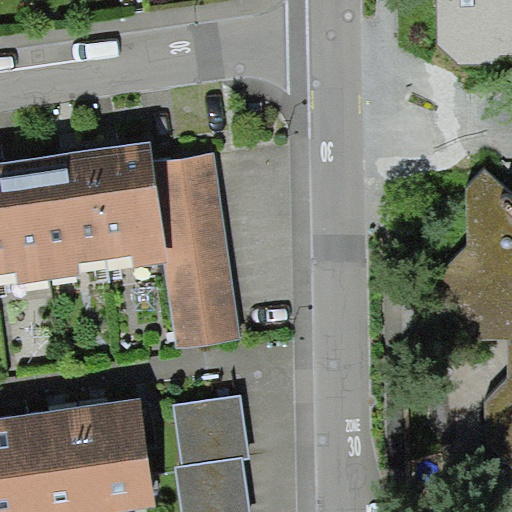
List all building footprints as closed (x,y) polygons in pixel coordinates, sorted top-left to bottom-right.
[(511,0),(431,0),(432,40),(453,60),(490,59),(511,35),(511,0)] [(147,143),(89,152),(104,254),(162,245),(147,143)] [(89,152),(31,160),(46,262),(104,254),(89,152)] [(206,154),(150,162),(162,245),(176,343),(232,334),(206,154)] [(31,160),(0,164),(0,268),(46,262),(31,160)] [(511,188),(483,164),(461,185),(464,240),(439,268),(439,296),(467,335),(503,335),(504,374),(482,398),(483,438),(508,465),(511,464),(511,188)] [(138,397),(78,406),(92,501),(152,492),(138,397)] [(78,406),(18,415),(31,509),(92,501),(78,406)] [(18,415),(0,417),(0,511),(8,511),(31,509),(18,415)]
